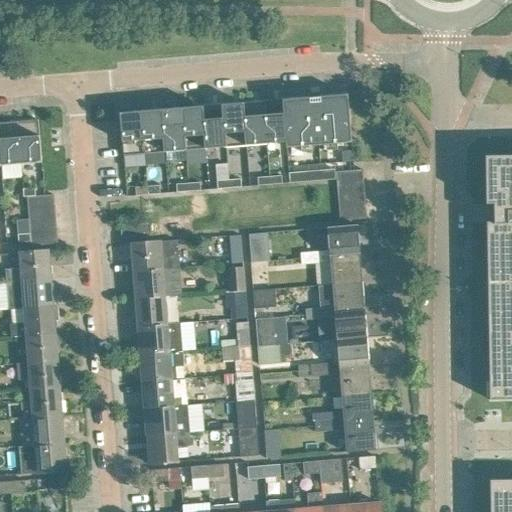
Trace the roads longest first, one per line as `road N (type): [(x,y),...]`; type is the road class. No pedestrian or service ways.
road 1 (residential): [(76,81),(111,511)]
road 2 (residential): [(76,81),(446,56)]
road 3 (residential): [(442,442),(445,121)]
